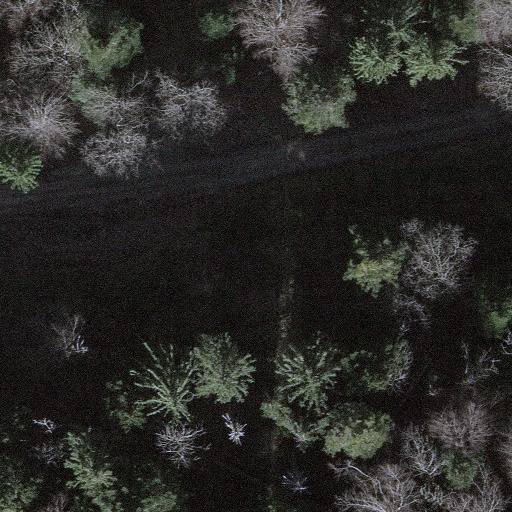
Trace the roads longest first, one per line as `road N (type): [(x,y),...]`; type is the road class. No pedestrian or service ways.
road 1 (track): [(511,99),(0,195)]
road 2 (track): [(327,0),(125,169)]
